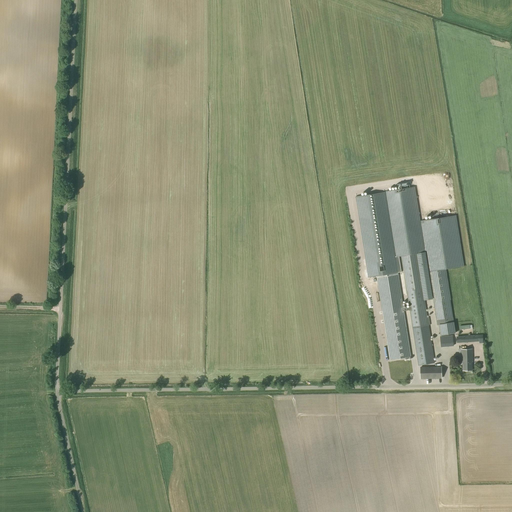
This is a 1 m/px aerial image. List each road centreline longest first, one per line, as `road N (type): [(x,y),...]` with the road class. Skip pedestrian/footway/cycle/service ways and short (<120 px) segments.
road 1 (unclassified): [(55,391),(511,384)]
road 2 (unclassified): [(55,391),(72,0)]
road 3 (unclassified): [(82,511),(55,391)]
